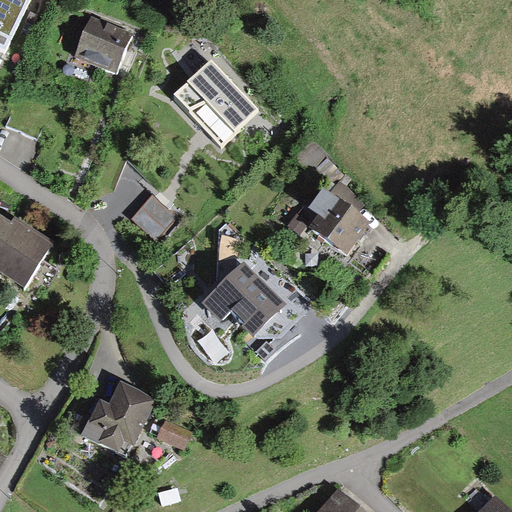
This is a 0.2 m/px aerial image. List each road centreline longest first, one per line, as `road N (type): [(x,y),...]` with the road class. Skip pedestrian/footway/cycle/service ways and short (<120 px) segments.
road 1 (residential): [(389,273),(345,330),(295,369),(235,392),(202,387),(177,365),(131,255),(97,241)]
road 2 (residential): [(35,418),(97,307),(97,241)]
road 3 (residential): [(344,462),(511,371)]
road 4 (residential): [(97,241),(80,219),(0,166)]
road 5 (residential): [(234,511),(344,462)]
